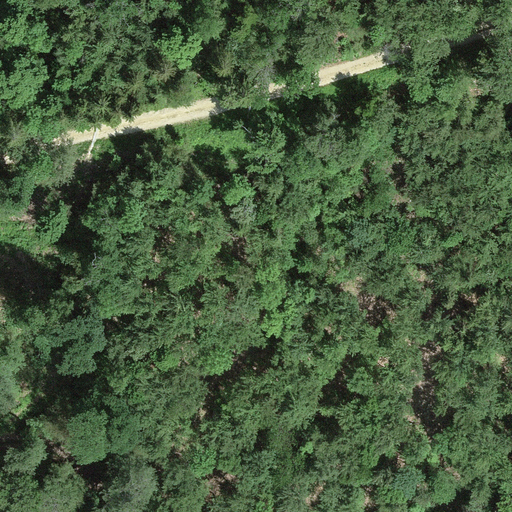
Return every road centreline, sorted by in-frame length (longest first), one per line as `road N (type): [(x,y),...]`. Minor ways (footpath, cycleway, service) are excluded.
road 1 (track): [(0,156),(258,96),(511,16)]
road 2 (track): [(0,442),(139,451),(339,500),(511,482)]
